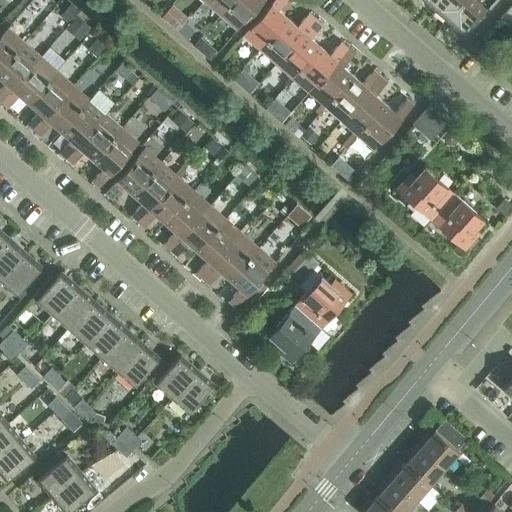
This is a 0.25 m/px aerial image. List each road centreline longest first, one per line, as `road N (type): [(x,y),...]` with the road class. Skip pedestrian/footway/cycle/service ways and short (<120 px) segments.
road 1 (residential): [(252,378),(0,157)]
road 2 (residential): [(511,133),(360,0)]
road 3 (residential): [(252,378),(173,474),(116,511)]
road 4 (tertiary): [(428,367),(511,265)]
road 5 (residential): [(351,461),(252,378)]
road 6 (tertiary): [(351,461),(428,367)]
